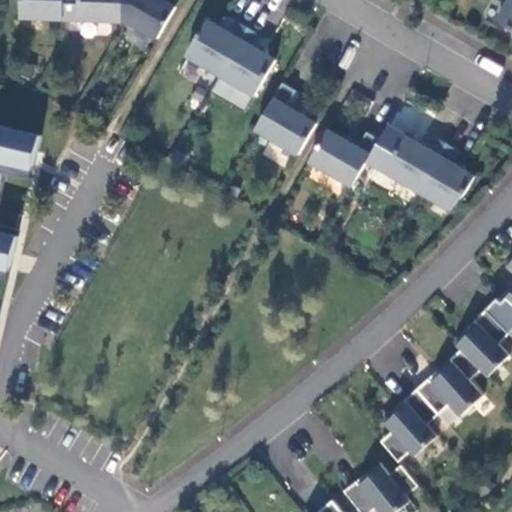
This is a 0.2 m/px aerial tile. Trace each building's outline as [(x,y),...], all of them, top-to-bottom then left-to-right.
[(66,19),(66,0),(24,0),(23,17),(66,19)] [(125,21),(126,0),(81,0),(81,19),(125,21)] [(126,0),(125,21),(131,22),(161,39),(179,8),(166,0),(165,0),(126,0)] [(511,0),(500,22),(511,29),(511,0)] [(223,76),(251,28),(238,21),(230,33),(226,30),(224,23),(217,25),(209,20),(188,56),(223,76)] [(263,36),(251,28),(223,76),(257,96),(278,61),(270,56),(268,49),(261,51),(256,48),(263,36)] [(301,155),(319,124),(307,117),(305,110),(298,112),(289,106),(298,91),(285,83),(258,130),(301,155)] [(0,268),(13,271),(21,237),(0,231),(0,216),(11,165),(36,170),(44,135),(0,125),(0,268)] [(342,138),(330,130),(312,161),(355,186),(382,140),(369,132),(360,148),(351,143),(349,136),(342,138)] [(421,192),(449,144),(436,136),(429,149),(425,146),(423,139),(416,141),(407,136),(387,172),(421,192)] [(462,152),(449,144),(421,192),(453,210),(467,195),(477,177),(468,171),(466,165),(459,166),(455,164),(462,152)] [(501,300),(491,312),(511,333),(511,288),(509,291),(511,293),(511,294),(505,303),(501,300)] [(511,334),(511,333),(491,312),(479,323),(482,326),(474,334),(471,331),(458,344),(465,352),(484,371),(491,378),(511,357),(511,354),(502,345),(511,334)] [(484,371),(465,352),(443,375),(446,378),(438,386),(435,382),(422,393),(444,417),(455,406),(466,418),(488,396),(473,381),(484,371)] [(444,417),(422,393),(411,404),(413,407),(405,415),(402,412),(388,424),(398,435),(387,445),(404,465),(415,455),(420,460),(443,439),(432,427),(444,417)] [(424,489),(406,469),(394,479),(385,468),(370,480),(373,483),(365,490),(362,487),(349,497),(361,511),(408,511),(416,505),(411,500),(424,489)]
